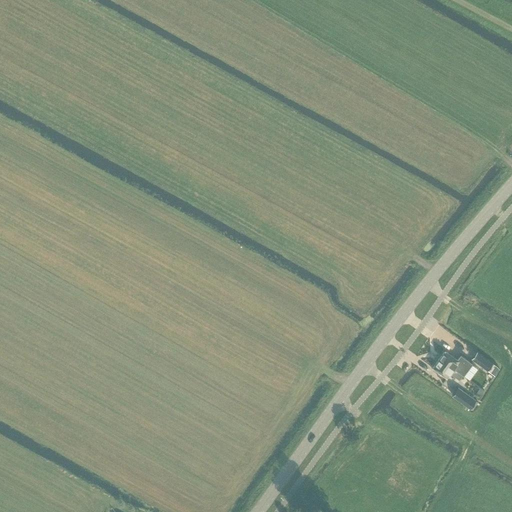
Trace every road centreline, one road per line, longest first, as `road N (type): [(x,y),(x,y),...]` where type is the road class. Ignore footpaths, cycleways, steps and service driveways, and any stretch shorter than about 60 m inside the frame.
road 1 (secondary): [(258,511),(385,337),(511,185)]
road 2 (track): [(511,165),(248,0)]
